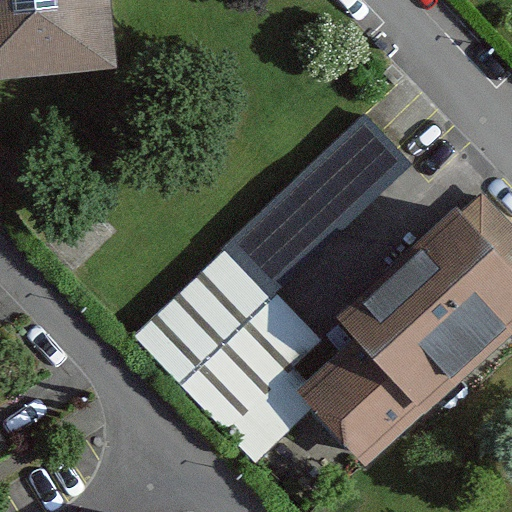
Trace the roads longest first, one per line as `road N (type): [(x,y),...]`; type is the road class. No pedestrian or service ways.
road 1 (residential): [(187,459),(0,258)]
road 2 (residential): [(384,0),(511,132)]
